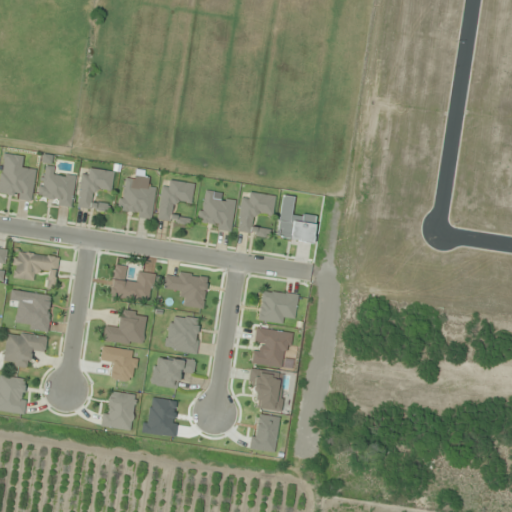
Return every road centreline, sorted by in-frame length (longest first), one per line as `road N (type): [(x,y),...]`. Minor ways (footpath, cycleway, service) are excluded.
road 1 (residential): [(0,224),(328,276)]
road 2 (residential): [(470,0),(435,235)]
road 3 (residential): [(328,276),(301,459)]
road 4 (residential): [(214,413),(239,263)]
road 5 (residential): [(67,387),(91,239)]
